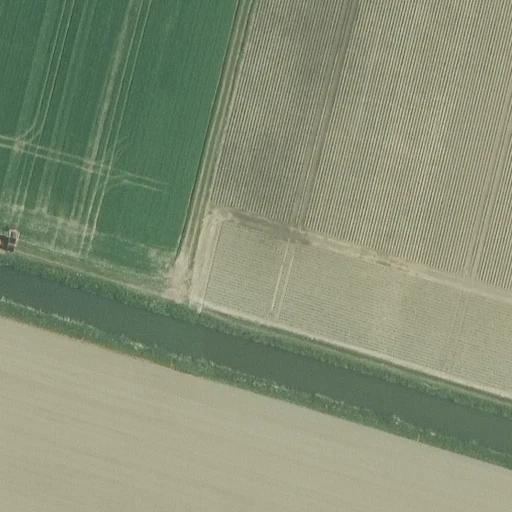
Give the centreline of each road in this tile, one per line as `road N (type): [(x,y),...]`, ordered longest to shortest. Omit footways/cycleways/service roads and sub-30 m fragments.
road 1 (track): [(168,299),(243,0)]
road 2 (track): [(168,299),(0,247)]
